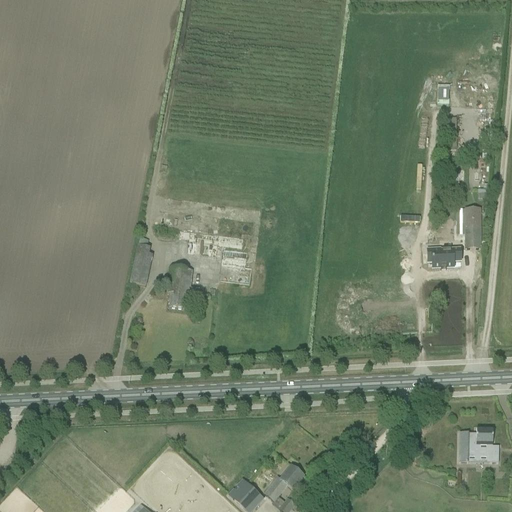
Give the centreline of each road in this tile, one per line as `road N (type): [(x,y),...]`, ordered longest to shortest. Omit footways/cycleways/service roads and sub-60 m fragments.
road 1 (primary): [(96,398),(511,378)]
road 2 (track): [(410,397),(392,430),(317,511)]
